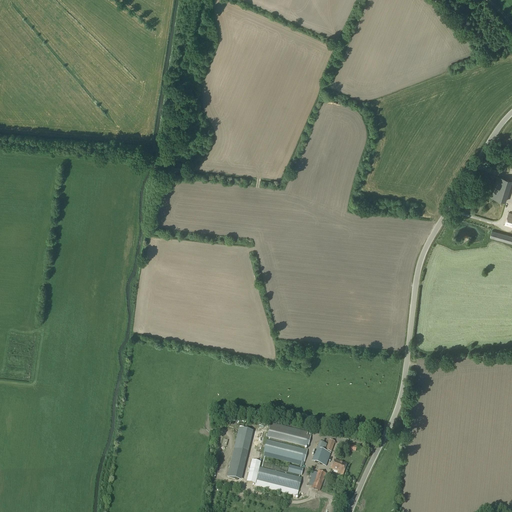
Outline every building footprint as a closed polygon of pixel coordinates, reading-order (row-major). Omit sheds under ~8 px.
[(496,176),(494,185),(508,189),(511,181),(496,176)] [(511,236),(504,234),(502,241),(511,243),(511,236)] [(271,423),(267,437),(308,447),(311,436),(307,435),(307,433),(271,423)] [(325,450),(331,452),(334,442),(329,440),(325,450)] [(263,453),(264,453),(263,456),(303,466),(307,451),(266,441),(263,453)] [(316,448),(324,451),(327,445),(319,442),(316,448)] [(316,448),(311,461),(326,467),(330,454),(324,451),(316,448)] [(346,465),(334,461),(331,470),(338,472),(337,474),(342,476),(346,465)] [(302,469),(289,466),(287,473),(301,476),(302,469)] [(301,478),(260,468),(255,486),(297,497),(298,492),(297,491),(301,478)] [(319,491),(325,474),(318,471),(317,473),(313,472),(312,477),(309,485),(312,487),(312,489),(319,491)]
